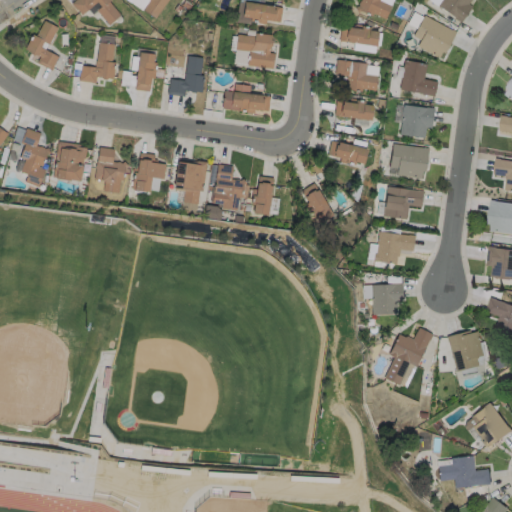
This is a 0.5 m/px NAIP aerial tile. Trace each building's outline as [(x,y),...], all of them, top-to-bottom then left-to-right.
[(112,0),(109,2),(121,16),(109,25),(97,11),(101,7),(97,2),(82,16),(72,4),(76,0),(112,0)] [(168,0),(155,19),(143,10),(150,1),(148,0),(168,0)] [(380,0),(380,1),(392,6),(386,19),(374,14),(373,17),(362,12),(358,13),(356,8),(359,6),(359,4),(360,1),(361,1),(361,0),(380,0)] [(472,0),(469,4),(472,7),(461,23),(455,19),(439,7),(438,8),(428,1),(428,0),(472,0)] [(193,6),(189,11),(182,6),(185,1),(193,6)] [(245,3),(282,8),(280,23),(267,21),(266,25),(259,24),(259,23),(251,22),(251,25),(236,23),(239,3),(245,4),(245,3)] [(424,16),(451,31),(452,30),(456,33),(445,54),(442,53),(439,59),(417,47),(421,41),(413,36),(424,16)] [(58,28),(49,45),(44,42),(41,48),(58,57),(54,67),(52,71),(37,63),(40,57),(36,55),(33,56),(30,55),(30,52),(25,50),(32,35),(37,37),(44,21),(58,28)] [(342,26),(361,30),(362,26),(372,28),(372,31),(379,32),(376,47),(339,41),(342,26)] [(272,36),(271,42),(273,43),(272,47),(270,48),(269,54),(275,54),(273,69),(248,66),(250,52),(236,50),(237,35),(255,37),(255,34),(272,36)] [(114,45),(112,63),(114,63),(113,69),(114,69),(113,80),(108,79),(106,80),(102,80),(101,78),(97,77),(96,84),(79,82),(80,73),(81,73),(82,66),(95,68),(96,62),(97,62),(99,43),(114,45)] [(156,72),(156,80),(151,79),(149,92),(135,90),(139,53),(155,55),(153,63),(155,63),(154,70),(156,70),(155,72),(156,72)] [(204,79),(202,93),(196,92),(196,94),(191,93),(190,91),(186,91),(185,97),(167,95),(168,89),(169,89),(170,79),(184,81),(187,56),(203,59),(200,76),(203,76),(202,79),(204,79)] [(378,76),(376,91),(363,89),(362,92),(350,91),(347,94),(344,89),(347,87),(346,85),(347,76),(335,75),(337,60),(368,64),(366,75),(378,76)] [(437,83),(434,97),(399,89),(404,69),(403,69),(405,60),(427,65),(424,80),(437,83)] [(121,72),(120,84),(134,86),(135,73),(121,72)] [(511,77),(501,93),(511,100),(511,77)] [(250,86),(249,94),(270,97),(268,112),(254,110),(254,114),(247,113),(247,112),(239,111),(239,112),(222,109),(224,91),(233,93),(234,85),(250,86)] [(387,101),(386,109),(378,108),(379,100),(387,101)] [(366,102),(366,105),(373,106),(371,121),(334,116),(336,101),(356,104),(357,101),(366,102)] [(404,106),(428,109),(428,108),(434,109),(431,129),(426,128),(425,138),(400,135),(404,106)] [(511,141),(511,133),(499,132),(501,116),(508,117),(508,118),(511,118),(511,141)] [(351,126),(350,132),(336,130),(337,124),(351,126)] [(0,128),(8,135),(0,147),(0,128)] [(36,146),(40,147),(41,147),(45,148),(45,149),(49,148),(51,154),(47,156),(43,167),(40,166),(39,168),(45,170),(39,188),(25,183),(28,175),(21,172),(25,160),(20,158),(25,145),(21,144),(27,128),(41,134),(36,146)] [(367,150),(364,164),(356,162),(355,165),(347,163),(347,164),(340,163),(341,159),(328,155),(331,141),(367,150)] [(20,143),(19,151),(11,149),(13,142),(20,143)] [(87,149),(85,160),(84,159),(81,182),(71,181),(56,179),(56,178),(53,178),(58,142),(81,145),(80,148),(87,149)] [(393,144),(423,148),(424,148),(428,148),(425,172),(423,172),(422,179),(397,175),(398,169),(389,168),(393,144)] [(114,150),(113,163),(117,163),(118,162),(121,163),(122,164),(125,162),(128,167),(125,169),(123,181),(121,181),(119,194),(103,192),(105,182),(95,180),(96,169),(95,169),(96,165),(97,165),(97,162),(98,162),(99,148),(114,150)] [(166,165),(164,179),(152,178),(150,192),(136,191),(134,191),(132,189),(135,167),(138,167),(140,153),(155,155),(154,163),(166,165)] [(511,161),(511,191),(504,191),(506,177),(494,176),(497,159),(511,161)] [(178,161),(197,163),(197,161),(206,162),(203,192),(199,191),(197,214),(183,212),(185,193),(180,193),(180,191),(175,191),(175,189),(175,188),(178,161)] [(231,180),(236,180),(239,180),(240,181),(244,179),(247,184),(245,185),(249,186),(247,199),(239,197),(237,211),(222,209),(223,205),(212,204),(218,165),(233,167),(231,180)] [(273,178),(268,216),(254,214),(255,205),(251,205),(253,190),(257,190),(259,177),(273,178)] [(334,216),(321,224),(317,217),(314,219),(306,206),(309,204),(301,192),(314,183),(334,216)] [(387,187),(417,191),(418,190),(423,191),(421,208),(409,206),(407,220),(383,217),(387,187)] [(135,192),(134,199),(127,198),(128,191),(135,192)] [(511,204),(511,234),(496,232),(496,233),(490,232),(491,225),(488,225),(491,201),(496,201),(496,202),(511,204)] [(222,212),(221,221),(204,218),(206,206),(217,207),(222,212)] [(379,232),(408,236),(408,235),(415,236),(413,252),(400,250),(399,257),(397,257),(396,265),(374,262),(375,253),(377,254),(378,245),(377,245),(379,232)] [(511,250),(511,280),(491,277),(492,267),(486,266),(489,247),(496,248),(511,250)] [(397,315),(373,316),(372,286),(395,285),(395,284),(402,284),(403,304),(396,304),(397,315)] [(511,305),(511,337),(494,331),(499,317),(485,312),(490,298),(497,300),(511,305)] [(433,335),(430,341),(429,341),(416,368),(410,365),(399,386),(384,379),(394,358),(389,355),(399,335),(406,338),(406,337),(413,340),(419,328),(433,335)] [(470,331),(471,334),(478,332),(483,356),(477,358),(479,367),(456,373),(447,338),(470,331)] [(506,367),(499,369),(496,359),(504,357),(506,367)] [(459,390),(452,392),(450,384),(457,382),(459,390)] [(490,403),(509,428),(511,431),(493,446),(491,444),(486,448),(479,440),(481,439),(472,428),(476,424),(471,417),(490,403)] [(473,456),(475,471),(489,470),(491,484),(454,489),(453,480),(439,482),(438,467),(452,465),(451,459),(473,456)] [(482,511),(493,498),(508,509),(505,511),(482,511)]
